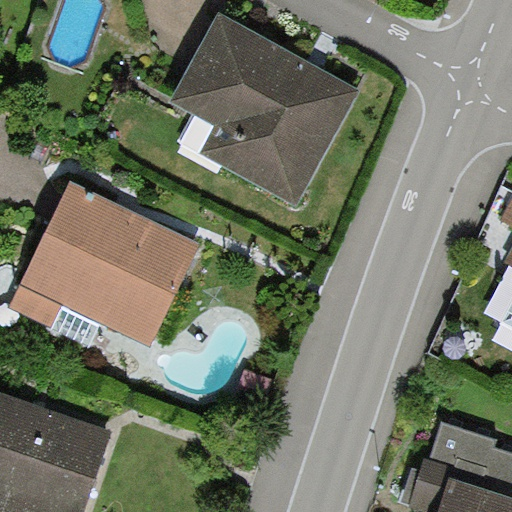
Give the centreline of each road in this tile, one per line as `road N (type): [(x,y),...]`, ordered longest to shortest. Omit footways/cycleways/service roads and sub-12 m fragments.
road 1 (tertiary): [(316,511),(350,399),(469,86)]
road 2 (residential): [(329,0),(469,86)]
